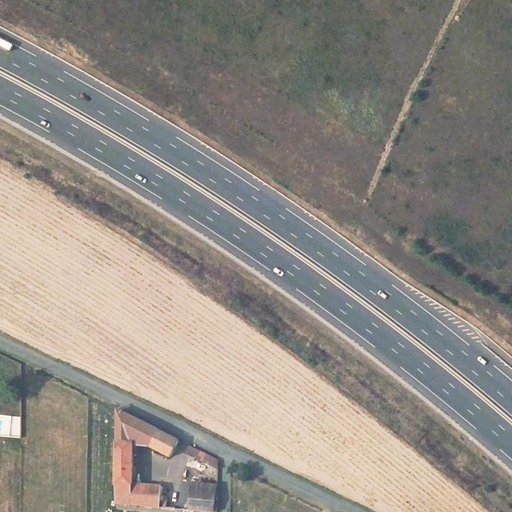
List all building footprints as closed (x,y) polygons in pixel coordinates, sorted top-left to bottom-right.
[(466,352),(471,346),(452,331),(448,337),(466,352)] [(455,410),(459,405),(427,381),(424,386),(455,410)] [(173,459),(182,443),(121,413),(120,504),(162,507),(164,490),(138,489),(140,448),(153,449),(173,459)] [(186,454),(219,470),(219,461),(189,447),(186,454)] [(189,511),(207,511),(206,511),(215,511),(216,482),(206,482),(206,481),(189,481),(189,511)]
